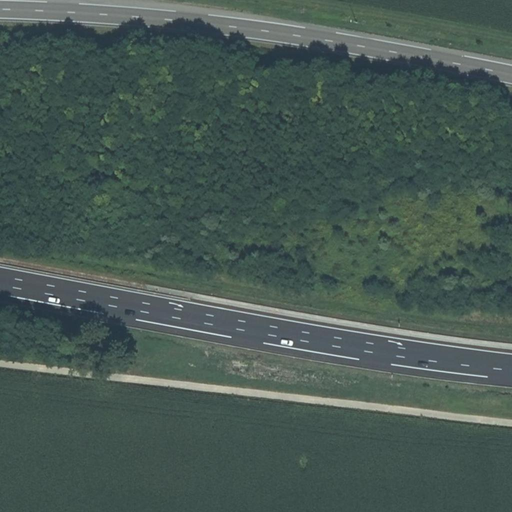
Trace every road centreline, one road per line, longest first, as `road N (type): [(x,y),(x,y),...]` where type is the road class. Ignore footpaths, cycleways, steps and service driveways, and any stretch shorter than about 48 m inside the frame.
road 1 (trunk): [(0,274),(511,366)]
road 2 (trunk): [(511,76),(272,31),(0,10)]
